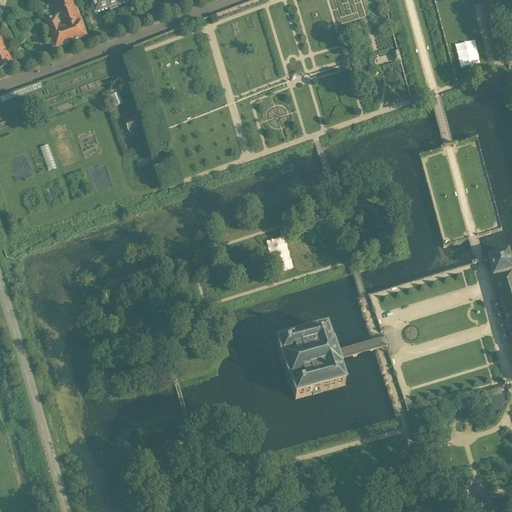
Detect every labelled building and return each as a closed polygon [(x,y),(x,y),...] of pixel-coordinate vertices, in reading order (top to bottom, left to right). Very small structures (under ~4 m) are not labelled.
[(55,49),(86,38),(73,0),(57,0),(51,3),(56,16),(44,21),(55,49)] [(89,0),(94,14),(109,9),(110,11),(117,9),(116,6),(132,1),(131,0),(89,0)] [(502,45),(503,45),(490,0),(489,0),(483,2),(494,47),(502,45)] [(0,70),(16,64),(0,25),(0,70)] [(393,63),(401,61),(398,50),(390,52),(393,63)] [(118,93),(111,96),(116,107),(123,103),(118,93)] [(128,133),(145,127),(141,114),(123,121),(128,133)] [(47,171),(56,168),(49,144),(40,147),(47,171)] [(283,235),(264,240),(273,273),(292,268),(283,235)] [(511,268),(511,267),(508,252),(487,257),(487,259),(492,278),(494,278),(500,301),(511,344),(511,345),(511,268)] [(331,345),(326,328),(276,344),(280,357),(279,357),(288,385),(290,385),(295,400),(345,384),(340,369),(341,369),(339,363),(337,359),(336,353),(333,344),(331,345)] [(493,398),(487,400),(491,413),(496,411),(493,398)]
